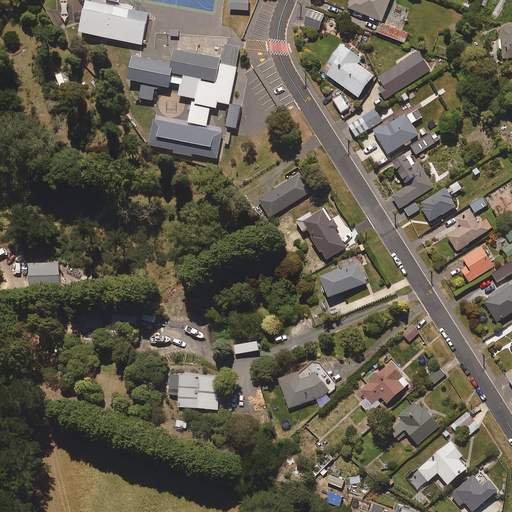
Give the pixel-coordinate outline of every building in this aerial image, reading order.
[(84,9),(83,9),(78,33),(142,45),(149,12),(85,0),(84,9)] [(229,0),(229,9),(249,10),(249,0),(229,0)] [(351,0),(348,8),(382,21),(390,0),(351,0)] [(487,9),(490,0),(483,0),(481,6),(487,9)] [(490,0),(487,9),(493,11),(496,0),(490,0)] [(505,0),(498,0),(491,18),(497,20),(505,0)] [(309,9),(303,24),(319,30),(325,16),(309,9)] [(380,22),(376,32),(405,43),(409,33),(380,22)] [(511,26),(500,27),(504,58),(511,57),(511,26)] [(326,75),(358,98),(374,75),(358,64),(362,59),(342,44),(329,61),(333,64),(326,75)] [(133,56),(128,84),(138,85),(136,98),(155,102),(158,87),(179,91),(178,96),(196,99),(195,101),(192,101),(188,121),(207,125),(210,107),(217,108),(218,102),(229,104),(240,47),(226,45),(223,58),(176,50),(173,63),(133,56)] [(419,51),(378,77),(383,85),(378,88),(385,100),(432,70),(419,51)] [(56,77),(62,91),(68,89),(62,74),(56,77)] [(341,95),(333,100),(341,113),(349,108),(341,95)] [(241,108),(230,106),(227,126),(238,128),(241,108)] [(376,109),(349,125),(356,137),(383,121),(376,109)] [(374,133),(388,155),(419,135),(412,124),(423,117),(418,109),(407,116),(406,113),(383,128),(381,125),(374,130),(375,132),(374,133)] [(188,121),(156,115),(155,120),(153,119),(149,145),(174,150),(174,153),(192,156),(192,154),(217,158),(223,128),(207,125),(188,121)] [(430,134),(411,146),(416,155),(436,143),(430,134)] [(386,155),(382,149),(373,155),(377,161),(386,155)] [(405,155),(393,163),(408,186),(392,196),(400,209),(435,187),(419,161),(412,165),(405,155)] [(477,167),(472,170),(476,175),(480,172),(477,167)] [(300,171),(257,199),(270,219),(312,191),(300,171)] [(450,186),(454,194),(462,189),(458,182),(450,186)] [(446,187),(421,203),(424,209),(422,210),(431,223),(442,215),(443,216),(455,209),(453,207),(456,205),(451,198),(452,197),(446,187)] [(483,197),(470,205),(475,213),(488,205),(483,197)] [(416,203),(405,210),(409,217),(420,210),(416,203)] [(329,221),(322,210),(312,215),(310,212),(296,221),(302,231),(307,228),(311,236),(310,236),(320,253),(322,252),(326,259),(346,248),(335,229),(337,227),(333,219),(329,221)] [(462,227),(447,236),(456,251),(457,251),(458,252),(470,244),(469,244),(490,231),(484,221),(479,224),(471,211),(458,219),(462,227)] [(511,243),(503,249),(508,257),(511,254),(511,230),(509,233),(510,233),(506,235),(510,242),(511,241),(511,243)] [(468,267),(462,271),(469,283),(495,267),(482,247),(463,259),(468,267)] [(58,261),(28,263),(29,291),(60,289),(58,261)] [(511,261),(492,274),(497,282),(511,273),(511,261)] [(358,262),(320,277),(329,298),(367,283),(358,262)] [(492,298),(484,303),(497,323),(511,313),(511,284),(511,285),(509,282),(490,295),(492,298)] [(201,309),(200,300),(182,302),(183,311),(201,309)] [(158,319),(134,317),(134,325),(157,327),(158,319)] [(315,334),(309,318),(290,326),(296,342),(315,334)] [(419,332),(412,325),(403,334),(409,341),(419,332)] [(391,363),(360,391),(365,396),(363,398),(365,399),(360,403),(370,414),(384,402),(387,405),(410,384),(391,363)] [(440,368),(428,377),(434,384),(446,375),(440,368)] [(330,391),(315,372),(311,376),(301,379),(298,372),(278,379),(289,409),(323,397),(330,391)] [(220,378),(179,375),(177,408),(218,410),(220,378)] [(331,399),(327,395),(319,403),(323,406),(331,399)] [(402,420),(390,431),(398,441),(408,433),(418,445),(440,426),(425,408),(424,409),(419,404),(418,405),(416,403),(399,417),(402,420)] [(481,426),(468,411),(451,425),(458,434),(463,430),(469,437),(481,426)] [(456,433),(451,427),(443,433),(447,439),(456,433)] [(451,442),(418,470),(428,482),(438,474),(448,486),(468,470),(459,460),(464,456),(451,442)] [(297,483),(302,489),(320,473),(323,477),(328,473),(325,469),(335,461),(329,455),(297,483)] [(456,492),(451,496),(460,506),(464,503),(472,511),(473,511),(499,491),(490,480),(486,483),(484,481),(481,483),(474,475),(455,491),(456,492)] [(354,501),(346,498),(342,506),(350,510),(354,501)]
